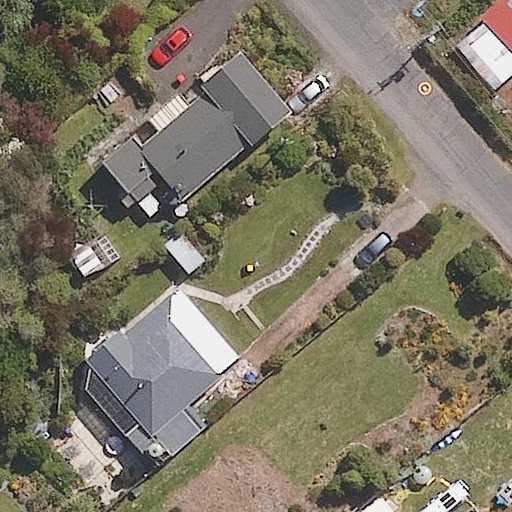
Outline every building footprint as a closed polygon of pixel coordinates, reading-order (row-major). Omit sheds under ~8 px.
[(511,74),(511,0),(503,0),(457,46),(498,88),(511,74)] [(294,116),(241,46),(151,114),(165,133),(150,145),(142,134),(108,160),(154,221),(294,116)] [(185,230),(166,246),(193,277),(212,261),(185,230)] [(242,360),(180,289),(95,364),(91,390),(159,468),(204,430),(186,409),(242,360)] [(511,390),(471,424),(511,475),(511,390)] [(452,444),(409,479),(425,499),(468,464),(452,444)] [(406,511),(419,502),(403,483),(367,511),(406,511)]
